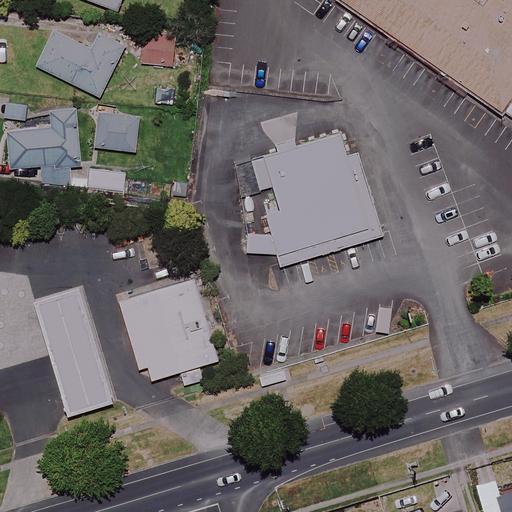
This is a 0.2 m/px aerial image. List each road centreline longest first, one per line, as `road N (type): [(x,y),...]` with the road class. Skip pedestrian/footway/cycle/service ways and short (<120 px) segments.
road 1 (primary): [(211,477),(511,389)]
road 2 (primary): [(89,511),(211,477)]
